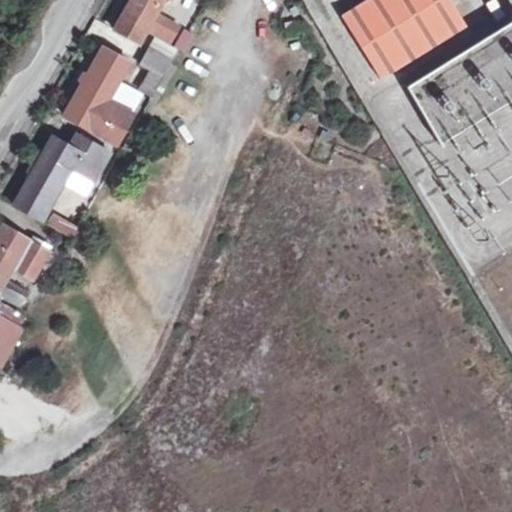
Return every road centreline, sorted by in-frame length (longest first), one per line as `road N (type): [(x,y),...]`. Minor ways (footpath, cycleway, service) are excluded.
road 1 (track): [(243,0),(233,159),(259,173),(179,352),(127,427),(62,462),(0,470)]
road 2 (unclassified): [(76,0),(0,132)]
